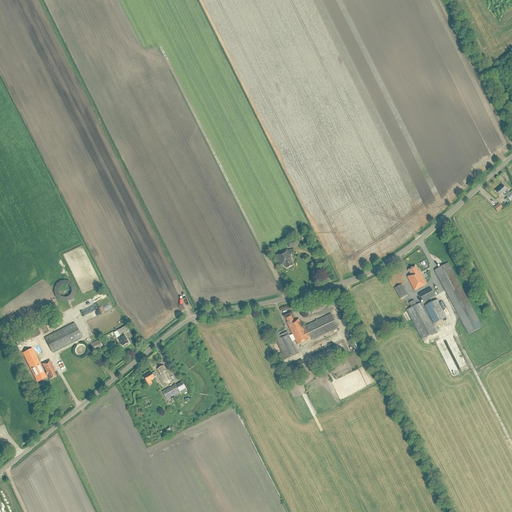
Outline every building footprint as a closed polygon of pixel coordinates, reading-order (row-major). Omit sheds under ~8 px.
[(503,194),(505,192),(505,191),(507,190),(502,185),(496,191),(500,196),(502,194),(503,194)] [(505,192),(503,194),(502,194),(505,197),(506,196),(507,198),(505,200),(508,204),(511,200),(511,190),(509,193),(507,190),(505,192)] [(494,208),(497,212),(502,209),(499,204),(494,208)] [(287,243),(290,249),(299,245),(296,238),(287,243)] [(294,250),(287,251),(287,250),(276,255),(281,265),(284,263),(287,268),(293,265),(289,257),(290,256),(289,254),(294,253),(294,250)] [(482,327),(448,264),(435,271),(468,334),(482,327)] [(411,275),(407,277),(414,290),(426,284),(420,273),(419,273),(415,266),(408,270),(411,275)] [(397,274),(391,277),(394,282),(394,283),(393,284),(395,288),(396,288),(398,291),(408,287),(403,277),(400,279),(397,274)] [(430,288),(419,294),(423,302),(434,296),(430,288)] [(97,296),(100,301),(111,295),(108,290),(97,296)] [(437,300),(425,306),(434,323),(446,317),(437,300)] [(409,303),(411,308),(407,310),(422,339),(436,332),(421,303),(416,305),(414,301),(409,303)] [(287,323),(295,340),(298,345),(312,338),(312,340),(338,328),(331,314),(306,326),(307,329),(304,330),(299,319),(294,322),(292,316),(286,319),(288,322),(287,323)] [(74,323),(44,338),(52,352),(81,337),(74,323)] [(130,330),(127,326),(117,331),(121,337),(122,336),(121,335),(130,330)] [(22,334),(26,342),(40,335),(36,327),(22,334)] [(277,332),(270,336),(273,343),(277,341),(285,359),(298,353),(289,335),(287,332),(279,336),(277,332)] [(348,335),(352,346),(357,344),(354,333),(348,335)] [(19,346),(26,342),(22,334),(13,338),(16,346),(18,345),(19,346)] [(119,338),(123,346),(129,343),(124,335),(122,336),(121,337),(119,338)] [(452,337),(464,365),(469,363),(457,335),(452,337)] [(91,344),(94,351),(102,347),(99,341),(91,344)] [(361,348),(357,351),(358,353),(356,354),(359,359),(366,354),(361,348)] [(445,351),(456,369),(461,366),(450,348),(445,351)] [(49,360),(42,364),(46,372),(45,373),(47,375),(50,380),(56,376),(54,372),(52,369),(53,369),(49,360)] [(306,368),(302,360),(286,367),(290,376),(306,368)] [(164,365),(157,369),(166,385),(172,381),(164,365)] [(154,379),(154,378),(155,378),(154,378),(157,376),(155,372),(152,374),(151,373),(144,377),(147,382),(147,383),(149,386),(152,384),(151,381),(154,379)] [(162,392),(166,400),(180,393),(176,387),(171,390),(170,388),(162,392)]
